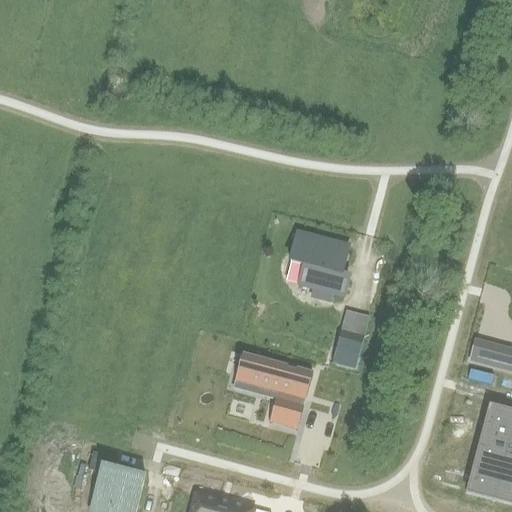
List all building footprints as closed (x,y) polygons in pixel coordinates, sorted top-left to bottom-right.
[(401,0),(393,32),(416,39),(412,54),(429,59),(444,0),(401,0)] [(297,235),(289,265),(302,268),(297,285),(313,289),(311,298),(330,303),(333,294),(343,297),(348,278),(340,276),(348,248),(297,235)] [(371,275),(381,277),(385,256),(375,254),(371,275)] [(511,352),(475,342),(469,362),(511,372),(511,352)] [(336,353),(332,367),(356,373),(360,359),(336,353)] [(240,368),(236,383),(246,385),(246,386),(278,395),(270,425),(271,425),(272,422),(295,428),(294,431),(298,432),(304,409),(302,408),(304,401),(306,402),(313,375),(266,362),(242,356),(239,368),(240,368)] [(511,419),(494,415),(473,491),(511,501),(511,419)] [(93,455),(89,471),(99,474),(90,506),(111,511),(137,511),(146,479),(116,471),(118,461),(93,455)] [(197,497),(193,511),(255,511),(228,505),(197,497)] [(305,511),(321,511),(324,506),(308,501),(305,511)]
